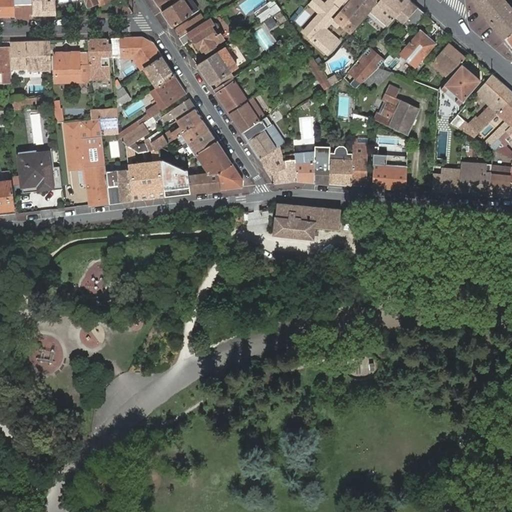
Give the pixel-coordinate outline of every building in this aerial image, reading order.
[(14,0),(0,0),(0,16),(16,16),(14,0)] [(32,16),(32,0),(14,0),(16,16),(32,16)] [(153,0),(158,7),(161,11),(178,0),(153,0)] [(178,0),(161,11),(172,27),(192,14),(198,10),(191,0),(178,0)] [(261,23),(280,10),(273,0),(272,0),(267,4),(270,8),(257,17),(261,23)] [(341,27),(350,34),(372,9),(379,0),(350,0),(335,18),(334,20),(341,27)] [(409,1),(408,0),(379,0),(372,9),(389,24),(396,16),(409,1)] [(504,37),(511,31),(511,10),(503,0),(480,0),(476,3),(504,37)] [(417,8),(409,1),(396,16),(404,24),(417,8)] [(411,29),(424,14),(417,8),(404,24),(411,29)] [(179,38),(206,20),(201,14),(188,22),(188,21),(174,30),(179,38)] [(334,20),(335,18),(332,15),(321,28),(323,30),(331,23),(339,30),(341,27),(334,20)] [(273,16),(263,22),(269,30),(278,25),(273,16)] [(179,38),(183,45),(193,38),(199,47),(201,46),(204,50),(206,50),(214,45),(215,43),(223,38),(220,33),(221,31),(217,25),(214,24),(211,26),(210,27),(206,20),(179,38)] [(263,27),(254,32),(265,52),(274,47),(263,27)] [(311,39),(310,40),(323,51),(321,53),(323,55),(325,53),(327,54),(338,42),(323,30),(321,28),(311,39)] [(436,44),(419,30),(406,46),(398,54),(415,68),(422,60),(436,44)] [(119,38),(111,38),(113,54),(120,54),(121,57),(133,56),(143,71),(145,69),(161,56),(153,43),(142,37),(119,38)] [(108,38),(88,39),(89,64),(90,79),(94,79),(94,73),(110,73),(108,38)] [(27,41),(10,41),(10,47),(11,60),(11,68),(27,68),(27,70),(51,69),(51,68),(50,40),(27,41)] [(233,41),(224,47),(227,52),(236,46),(233,41)] [(448,78),(466,58),(448,43),(431,63),(448,78)] [(0,47),(0,71),(2,71),(3,82),(11,82),(11,68),(11,60),(10,47),(0,47)] [(361,83),(363,81),(369,76),(379,67),(391,53),(386,49),(380,57),(371,50),(361,62),(350,73),(361,83)] [(197,65),(209,84),(215,81),(230,71),(217,51),(197,65)] [(87,52),(54,52),(55,82),(80,82),(79,65),(87,64),(87,52)] [(174,75),(161,56),(145,69),(156,87),(174,75)] [(314,59),(307,63),(324,90),(339,81),(335,74),(326,79),(314,59)] [(87,64),(79,65),(80,82),(90,81),(90,79),(89,64),(87,64)] [(480,80),(461,65),(441,90),(440,89),(437,93),(441,96),(444,92),(448,88),(458,98),(455,102),(459,105),(480,80)] [(378,85),(392,72),(379,67),(369,76),(363,81),(368,86),(374,80),(378,85)] [(218,87),(231,78),(234,77),(230,71),(215,81),(218,87)] [(511,92),(501,83),(492,74),(476,93),(490,106),(477,119),(475,117),(468,125),(457,114),(450,123),(463,131),(474,137),(498,113),(511,98),(511,92)] [(186,94),(174,75),(156,87),(151,90),(159,103),(146,112),(150,118),(153,116),(186,94)] [(213,90),(229,113),(246,101),(247,101),(235,81),(234,82),(231,78),(218,87),(213,90)] [(420,109),(396,97),(399,89),(398,88),(389,84),(389,85),(382,100),(387,102),(382,113),(377,111),(373,119),(408,135),(420,109)] [(123,88),(116,93),(122,103),(130,98),(123,88)] [(12,99),(13,109),(21,108),(21,105),(52,102),(52,95),(12,99)] [(229,113),(241,133),(259,121),(254,114),(261,109),(263,108),(260,104),(257,106),(252,97),(247,101),(246,101),(229,113)] [(195,108),(189,98),(161,116),(164,122),(174,115),(177,120),(195,108)] [(511,124),(511,98),(498,113),(511,125),(511,124)] [(98,110),(99,118),(100,118),(118,117),(117,113),(117,108),(98,110)] [(203,120),(195,108),(177,120),(181,127),(176,130),(174,128),(163,135),(168,143),(177,137),(203,120)] [(367,122),(367,121),(369,117),(353,112),(353,119),(367,122)] [(153,116),(150,118),(143,123),(147,130),(156,122),(153,116)] [(259,121),(241,133),(247,141),(273,124),(267,116),(259,121)] [(118,134),(118,117),(100,118),(101,134),(102,135),(118,134)] [(99,118),(91,119),(84,120),(65,122),(70,170),(85,169),(89,205),(110,203),(108,186),(106,176),(105,164),(102,135),(101,134),(100,118),(99,118)] [(203,120),(177,137),(183,145),(187,142),(188,143),(209,129),(203,120)] [(147,130),(143,123),(120,138),(126,145),(133,149),(139,152),(143,152),(153,150),(154,150),(159,149),(160,147),(168,143),(163,135),(163,134),(161,131),(161,130),(145,140),(146,143),(137,145),(134,141),(149,131),(147,130)] [(273,124),(247,141),(258,158),(279,146),(277,143),(274,144),(269,137),(276,132),(278,127),(275,123),(273,124)] [(498,151),(506,155),(511,158),(511,124),(511,125),(497,139),(491,145),(490,147),(493,148),(495,149),(498,151)] [(217,140),(209,129),(188,143),(187,142),(183,145),(191,158),(197,154),(217,140)] [(491,145),(497,139),(493,135),(489,140),(487,142),(491,145)] [(217,140),(197,154),(208,172),(208,174),(217,173),(232,164),(217,140)] [(351,185),(365,186),(366,153),(366,146),(356,146),(356,140),(352,140),(352,146),(352,152),(352,154),(351,185)] [(133,149),(126,145),(127,152),(128,159),(134,158),(133,149)] [(279,146),(258,158),(275,183),(297,181),(295,163),(295,155),(290,155),(291,160),(283,161),(282,156),(280,145),(279,146)] [(329,183),(351,185),(352,154),(347,153),(347,152),(346,149),(343,146),(339,146),(336,148),(335,151),(334,153),(329,153),(329,183)] [(160,159),(159,149),(154,150),(153,150),(154,161),(146,162),(147,167),(145,167),(148,198),(165,196),(164,190),(160,159)] [(315,151),(314,151),(295,153),(295,155),(295,163),(297,181),(314,182),(314,161),(315,151)] [(329,153),(329,151),(315,151),(314,161),(314,182),(329,183),(329,153)] [(19,155),(23,186),(39,184),(39,188),(53,187),(49,152),(19,155)] [(372,186),(406,189),(406,165),(384,164),(385,155),(373,153),(372,186)] [(162,159),(160,159),(164,190),(192,187),(190,176),(189,170),(187,170),(162,159)] [(486,164),(461,162),(460,170),(459,192),(488,195),(490,173),(486,172),(486,164)] [(148,198),(145,167),(144,164),(136,165),(139,199),(148,198)] [(217,173),(208,174),(190,176),(192,187),(192,188),(192,193),(212,191),(220,190),(242,187),(242,179),(232,164),(217,173)] [(511,166),(491,164),(490,173),(488,195),(508,197),(511,167),(511,166)] [(459,192),(460,170),(442,168),(441,175),(433,174),(432,192),(459,194),(459,192)] [(110,203),(132,200),(129,170),(118,171),(119,185),(108,186),(110,203)] [(12,180),(0,181),(0,209),(15,208),(12,180)] [(179,194),(192,193),(192,188),(192,187),(164,190),(165,196),(179,194)] [(341,209),(278,203),(277,203),(274,235),(313,238),(314,227),(339,229),(341,209)] [(345,376),(352,380),(357,383),(366,384),(371,383),(378,378),(382,372),(381,366),(379,358),(372,353),(365,353),(354,356),(346,365),(345,376)]
